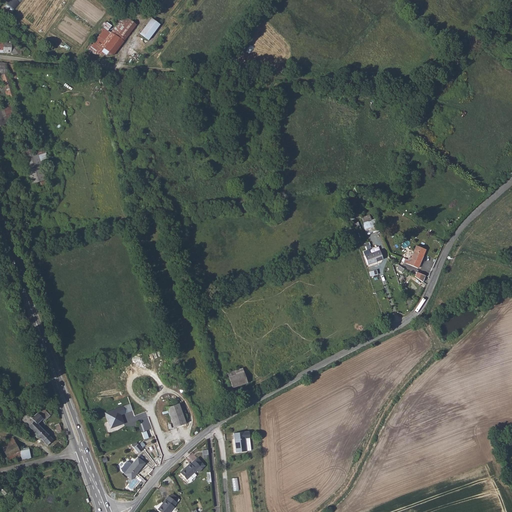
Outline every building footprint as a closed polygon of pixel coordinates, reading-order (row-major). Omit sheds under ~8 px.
[(8,0),(5,5),(13,11),(21,0),(8,0)] [(110,32),(108,31),(111,26),(107,22),(100,30),(102,31),(92,44),(90,43),(86,48),(94,54),(113,55),(136,24),(128,18),(127,18),(125,16),(125,17),(123,16),(121,19),(119,17),(113,25),(115,27),(110,32)] [(151,18),(139,34),(148,40),(160,25),(151,18)] [(70,46),(49,33),(47,37),(68,50),(70,46)] [(0,53),(11,54),(22,55),(21,48),(20,48),(19,47),(17,46),(17,45),(14,45),(14,43),(0,42),(0,53)] [(0,75),(1,76),(5,88),(4,88),(6,97),(8,96),(9,98),(15,96),(4,63),(0,62),(0,75)] [(0,125),(18,119),(10,101),(9,101),(9,100),(3,101),(3,105),(0,105),(0,125)] [(47,165),(41,145),(33,147),(39,168),(47,165)] [(33,147),(19,152),(34,198),(48,193),(39,168),(33,147)] [(11,196),(2,172),(0,173),(0,187),(4,198),(11,196)] [(373,230),(369,219),(362,221),(366,233),(373,230)] [(404,259),(402,262),(420,269),(427,250),(416,246),(411,261),(404,259)] [(382,260),(379,251),(365,257),(368,265),(382,260)] [(414,275),(421,280),(424,275),(417,270),(414,275)] [(247,383),(243,369),(228,374),(233,388),(247,383)] [(174,427),(186,423),(180,405),(182,405),(181,403),(179,404),(179,402),(167,407),(174,427)] [(20,417),(43,444),(50,437),(36,421),(41,417),(42,418),(49,412),(46,409),(48,407),(45,405),(43,406),(41,404),(28,415),(25,412),(20,417)] [(125,413),(123,406),(106,413),(112,430),(125,425),(121,414),(125,413)] [(249,431),(233,433),(235,452),(246,451),(245,438),(250,438),(249,431)] [(31,457),(29,447),(19,449),(18,446),(13,437),(0,444),(9,461),(21,455),(22,459),(31,457)] [(138,444),(133,447),(137,452),(142,449),(138,444)] [(137,472),(144,462),(136,456),(131,464),(128,462),(126,460),(120,469),(122,471),(124,472),(123,474),(130,479),(135,474),(134,473),(136,471),(137,472)] [(204,466),(195,457),(191,461),(190,460),(181,470),(188,477),(197,467),(200,470),(204,466)] [(167,485),(172,479),(169,476),(164,482),(167,485)] [(171,511),(180,502),(179,501),(172,496),(171,495),(160,509),(164,511),(171,511)]
